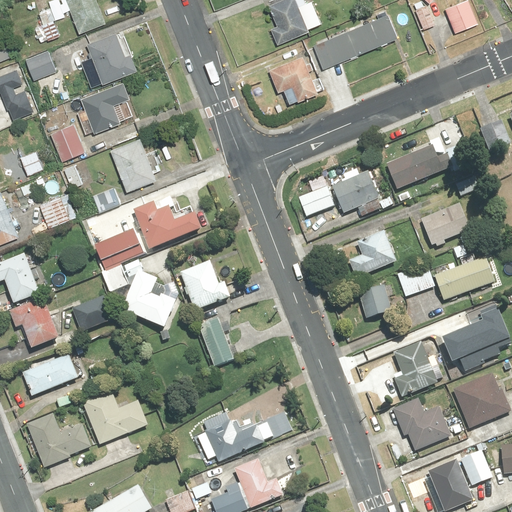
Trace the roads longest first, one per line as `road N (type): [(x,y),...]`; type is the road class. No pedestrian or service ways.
road 1 (secondary): [(379,511),(248,167)]
road 2 (residential): [(511,54),(248,167)]
road 3 (secondary): [(248,167),(180,0)]
